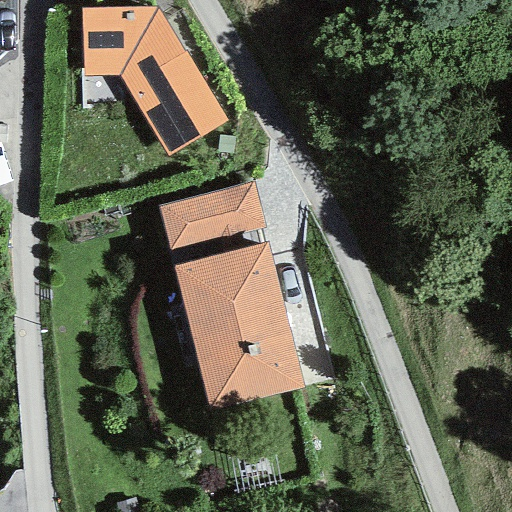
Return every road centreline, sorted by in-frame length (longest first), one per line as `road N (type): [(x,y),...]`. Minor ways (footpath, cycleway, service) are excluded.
road 1 (residential): [(227,0),(330,210),(459,511)]
road 2 (residential): [(42,511),(20,271),(23,0)]
